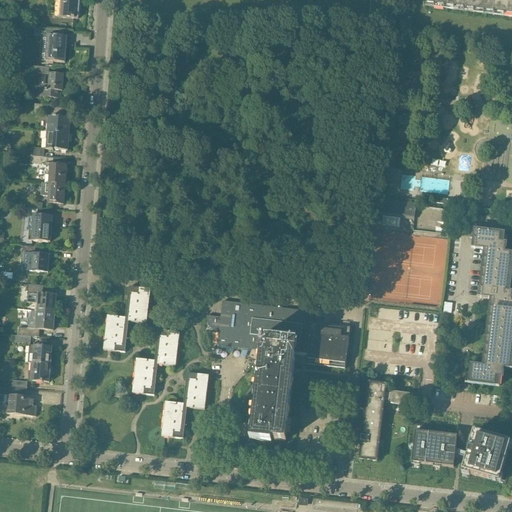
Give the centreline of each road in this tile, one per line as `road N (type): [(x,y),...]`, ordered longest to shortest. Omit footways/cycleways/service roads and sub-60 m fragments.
road 1 (residential): [(65,455),(104,0)]
road 2 (residential): [(511,508),(65,455)]
